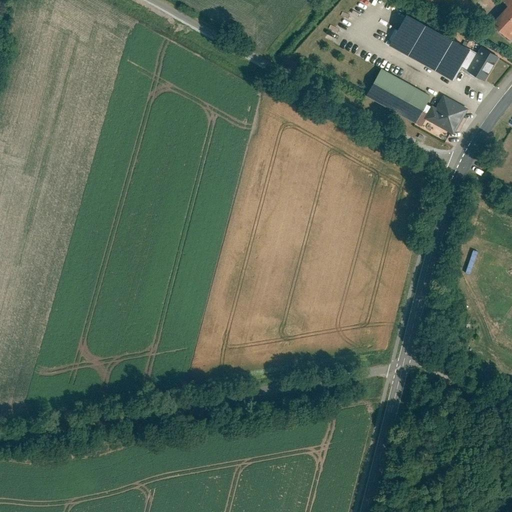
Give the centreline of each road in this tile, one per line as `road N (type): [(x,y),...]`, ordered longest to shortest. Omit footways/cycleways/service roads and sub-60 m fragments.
road 1 (unclassified): [(0,435),(373,371),(399,375)]
road 2 (residential): [(154,0),(459,167)]
road 3 (tertiary): [(405,354),(459,167)]
road 4 (tertiary): [(363,511),(399,375)]
road 5 (unclassified): [(405,354),(511,413)]
